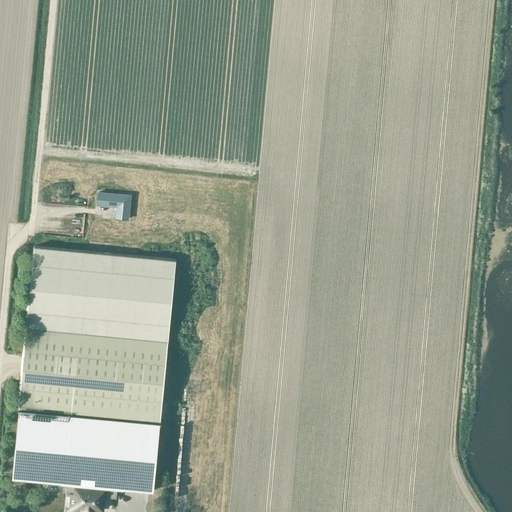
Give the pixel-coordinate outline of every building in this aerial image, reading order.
[(98,191),(97,203),(117,205),(116,217),(128,218),(129,198),(118,197),(118,193),(98,191)] [(34,246),(26,326),(168,339),(175,259),(125,254),(34,246)] [(26,326),(19,406),(143,418),(160,420),(165,372),(168,339),(26,326)] [(19,408),(12,476),(67,482),(116,486),(153,490),(160,421),(19,408)] [(67,482),(66,490),(70,491),(74,491),(74,494),(76,494),(74,508),(82,509),(82,511),(92,511),(93,511),(94,508),(102,509),(104,495),(104,494),(108,495),(108,496),(115,497),(116,486),(67,482)]
